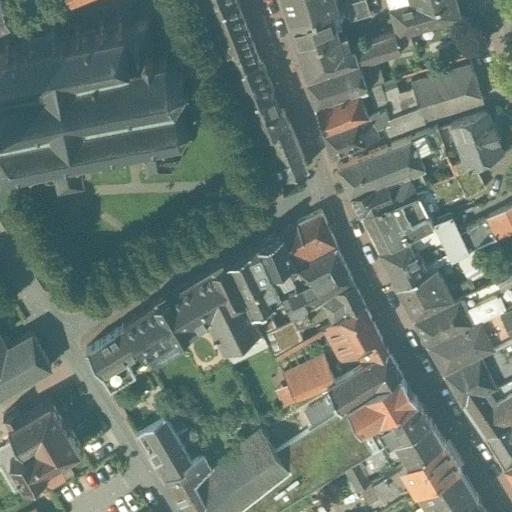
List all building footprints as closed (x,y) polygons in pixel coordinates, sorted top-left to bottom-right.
[(1,0),(0,0),(0,22),(9,19),(1,0)] [(205,0),(209,10),(234,0),(205,0)] [(236,0),(234,0),(209,10),(232,67),(259,56),(236,0)] [(337,0),(282,0),(288,17),(289,18),(338,3),(337,0)] [(366,0),(349,0),(342,2),(348,19),(371,13),(366,0)] [(455,0),(406,0),(389,5),(395,29),(397,34),(410,30),(460,15),(455,0)] [(338,3),(289,18),(297,44),(339,31),(336,23),(348,19),(342,2),(338,3)] [(57,35),(55,26),(28,31),(28,33),(26,34),(23,35),(22,38),(23,41),(23,42),(11,44),(9,37),(4,38),(5,45),(0,46),(0,168),(3,164),(28,159),(29,166),(34,165),(33,158),(43,157),(43,162),(47,165),(53,164),(55,162),(57,175),(56,178),(57,179),(60,177),(81,173),(83,175),(85,173),(82,171),(79,156),(81,156),(80,149),(98,146),(100,153),(142,145),(146,166),(143,170),(147,173),(149,169),(169,165),(173,167),(175,163),(170,160),(170,157),(177,156),(180,151),(179,144),(176,142),(181,135),(185,133),(182,128),(186,120),(192,121),(194,116),(187,115),(184,103),(178,98),(175,94),(183,82),(189,83),(190,78),(185,77),(182,62),(187,59),(184,55),(178,59),(167,51),(168,45),(163,43),(162,50),(154,51),(152,45),(147,22),(150,17),(147,15),(144,19),(124,23),(122,15),(117,16),(118,23),(105,26),(104,19),(99,20),(100,27),(81,31),(80,23),(74,24),(76,32),(57,35)] [(460,15),(410,30),(411,33),(413,32),(421,34),(441,28),(442,32),(463,27),(460,15)] [(306,75),(315,104),(359,88),(367,85),(359,61),(414,42),(411,33),(410,30),(397,34),(395,29),(354,43),(358,56),(306,75)] [(339,31),(297,44),(306,75),(358,56),(354,43),(343,46),(339,31)] [(259,56),(232,67),(246,102),(273,91),(259,56)] [(470,60),(411,78),(414,87),(419,102),(424,117),(483,99),(470,60)] [(395,77),(367,86),(367,85),(359,88),(368,110),(386,103),(389,113),(419,102),(414,87),(400,92),(395,77)] [(359,88),(315,104),(324,127),(368,110),(359,88)] [(273,91),(246,102),(259,136),(290,123),(284,108),(280,110),(273,91)] [(419,102),(389,113),(390,119),(386,121),(389,130),(424,117),(419,102)] [(368,110),(324,127),(331,151),(389,130),(386,121),(390,119),(389,113),(386,103),(368,110)] [(487,110),(451,122),(457,141),(468,168),(475,164),(502,151),(497,137),(498,137),(493,124),(492,124),(487,110)] [(451,122),(438,126),(444,143),(445,143),(444,145),(457,141),(451,122)] [(290,123),(259,136),(264,150),(265,151),(296,139),(290,123)] [(409,136),(337,164),(351,193),(410,168),(411,168),(413,171),(420,168),(425,166),(419,154),(444,143),(438,126),(437,125),(410,136),(409,136)] [(296,139),(265,151),(264,150),(263,150),(272,175),(283,171),(284,174),(306,165),(296,139)] [(428,184),(417,188),(428,210),(463,192),(466,196),(486,186),(475,164),(468,168),(428,184)] [(385,179),(351,193),(360,211),(361,212),(417,188),(428,184),(420,168),(413,171),(411,168),(410,168),(412,174),(388,185),(385,179)] [(417,188),(361,212),(379,247),(433,220),(428,210),(417,188)] [(511,202),(459,228),(468,248),(471,247),(511,227),(511,202)] [(321,209),(282,229),(297,264),(336,243),(321,209)] [(459,228),(452,213),(434,220),(443,239),(451,257),(457,254),(468,248),(459,228)] [(433,220),(379,247),(396,283),(437,264),(443,261),(441,256),(426,263),(418,247),(434,239),(435,242),(443,239),(434,220),(433,220)] [(282,228),(258,240),(258,241),(270,269),(280,265),(281,265),(280,267),(280,269),(281,271),(282,273),(283,273),(284,274),(286,274),(287,274),(289,273),(290,273),(291,272),(292,271),(293,269),(293,268),(293,267),(293,266),(297,264),(282,229),(282,228)] [(258,241),(226,256),(252,309),(264,303),(283,294),(280,288),(274,276),(273,276),(272,274),(270,269),(258,241)] [(297,264),(293,266),(293,267),(293,268),(293,269),(292,271),(291,272),(290,273),(289,273),(287,274),(286,274),(284,274),(283,273),(282,273),(281,271),(272,274),(273,276),(274,276),(280,288),(281,287),(293,314),(296,321),(308,315),(310,314),(306,306),(313,302),(321,298),(353,278),(336,243),(297,264)] [(483,269),(471,247),(468,248),(457,254),(469,276),(469,277),(471,276),(483,269)] [(226,256),(154,299),(176,336),(188,329),(190,332),(200,326),(198,323),(208,316),(215,330),(213,332),(215,335),(217,334),(224,348),(260,326),(260,325),(252,309),(226,256)] [(437,264),(396,283),(413,315),(475,284),(471,276),(469,277),(469,276),(449,287),(437,264)] [(353,278),(321,298),(316,301),(313,302),(306,306),(310,314),(308,315),(310,318),(327,308),(333,319),(363,300),(364,300),(353,278)] [(475,284),(413,315),(426,339),(511,301),(511,282),(500,288),(495,278),(476,286),(475,284)] [(176,336),(154,299),(124,319),(124,320),(139,346),(145,354),(176,336)] [(363,300),(333,319),(322,325),(341,359),(357,351),(363,362),(388,348),(363,300)] [(511,301),(426,339),(443,368),(500,340),(511,333),(511,301)] [(252,309),(260,325),(260,326),(261,326),(260,326),(267,341),(273,353),(303,336),(296,321),(293,314),(277,322),(272,312),(267,309),(264,303),(252,309)] [(115,327),(86,345),(101,369),(110,383),(136,368),(127,354),(139,346),(124,320),(114,326),(115,327)] [(260,326),(224,348),(230,360),(267,341),(260,326)] [(8,341),(0,327),(0,391),(52,362),(32,328),(8,341)] [(511,333),(500,340),(511,363),(511,333)] [(511,373),(511,363),(500,340),(443,368),(461,399),(511,373)] [(335,378),(327,383),(328,384),(336,398),(341,406),(347,403),(401,370),(388,348),(335,378)] [(323,352),(283,369),(296,397),(320,387),(328,384),(327,383),(335,378),(323,352)] [(296,397),(283,369),(272,376),(284,403),(296,397)] [(401,370),(347,403),(361,428),(379,417),(379,416),(416,395),(401,370)] [(511,373),(461,399),(484,433),(485,433),(500,425),(499,424),(511,416),(511,373)] [(416,395),(379,416),(379,417),(380,417),(392,439),(395,437),(431,417),(416,395)] [(51,397),(21,414),(16,405),(3,413),(17,436),(0,445),(0,463),(15,488),(27,481),(26,480),(48,468),(46,466),(83,445),(70,422),(67,424),(51,397)] [(325,397),(305,409),(312,422),(341,406),(336,398),(329,402),(325,397)] [(312,422),(309,424),(309,426),(276,447),(289,468),(303,491),(345,466),(357,458),(371,449),(391,439),(392,439),(380,417),(379,417),(361,428),(347,403),(341,406),(312,422)] [(178,432),(163,407),(135,425),(165,476),(187,463),(185,460),(203,450),(189,426),(184,428),(178,432)] [(431,417),(395,437),(392,439),(391,439),(371,449),(357,458),(345,466),(358,488),(361,486),(370,480),(365,472),(403,451),(407,458),(408,459),(443,437),(431,417)] [(511,418),(500,425),(485,433),(503,463),(511,458),(511,418)] [(261,424),(211,462),(211,463),(193,474),(202,489),(180,503),(186,511),(231,511),(289,468),(276,447),(261,424)] [(443,437),(408,459),(407,458),(401,462),(410,477),(416,488),(421,485),(459,464),(460,464),(443,437)] [(187,463),(165,476),(180,503),(202,489),(193,474),(211,463),(211,462),(203,450),(185,460),(187,463)] [(511,458),(503,463),(511,475),(511,458)] [(401,462),(372,479),(381,495),(410,477),(401,462)] [(459,464),(421,485),(437,511),(441,511),(477,493),(477,492),(460,464),(459,464)] [(289,468),(231,511),(269,511),(303,491),(289,468)] [(370,480),(361,486),(370,501),(381,495),(372,479),(370,480)] [(441,511),(488,511),(477,493),(441,511)]
